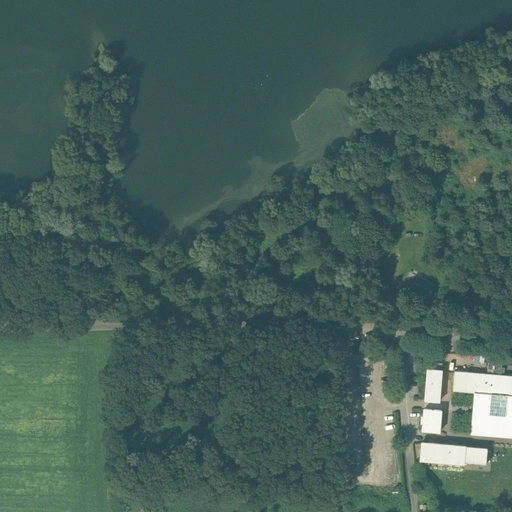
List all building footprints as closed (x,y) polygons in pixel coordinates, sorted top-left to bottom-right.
[(429,285),(420,279),(414,289),(422,295),(429,285)] [(502,363),(488,362),(488,369),(493,370),(492,374),(501,375),(502,363)] [(442,370),(428,369),(425,400),(439,402),(442,370)] [(492,374),(455,371),(453,391),(474,392),(470,435),(511,438),(511,376),(501,375),(492,374)] [(441,410),(424,409),(423,416),(422,416),(421,423),(423,423),(422,430),(440,432),(441,410)] [(466,446),(421,442),(420,460),(464,464),(464,462),(486,464),(487,449),(466,447),(466,446)]
